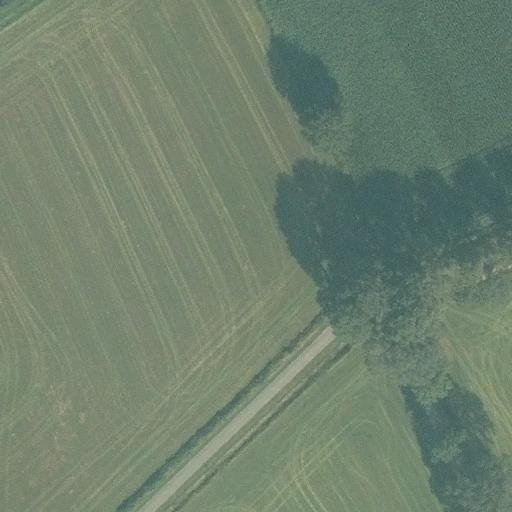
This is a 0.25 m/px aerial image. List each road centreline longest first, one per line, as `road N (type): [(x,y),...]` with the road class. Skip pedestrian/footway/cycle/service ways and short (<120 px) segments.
road 1 (unclassified): [(141,511),(349,313),(511,236)]
road 2 (track): [(377,299),(476,511)]
